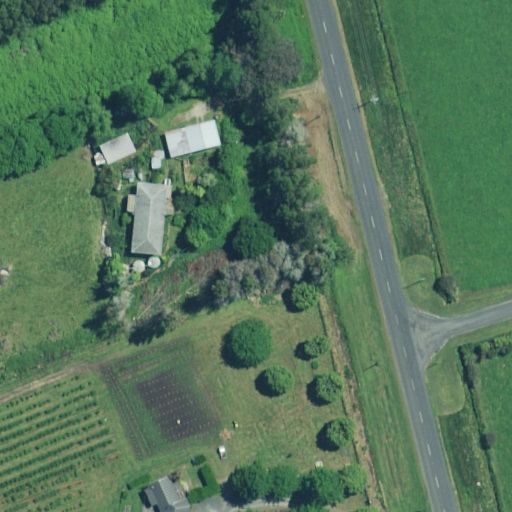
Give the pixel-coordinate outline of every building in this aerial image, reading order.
[(214,121),(164,134),(170,158),(220,146),(214,121)] [(136,153),(127,133),(99,146),(108,165),(136,153)] [(164,160),(164,151),(149,151),(150,170),(160,169),(160,160),(164,160)] [(174,208),(164,207),(165,199),(175,200),(176,187),(137,184),(136,196),(128,196),(127,213),(135,213),(131,253),(160,256),(163,215),(173,216),(174,208)] [(189,511),(189,503),(187,498),(181,501),(168,476),(143,490),(152,507),(156,505),(159,511),(189,511)]
